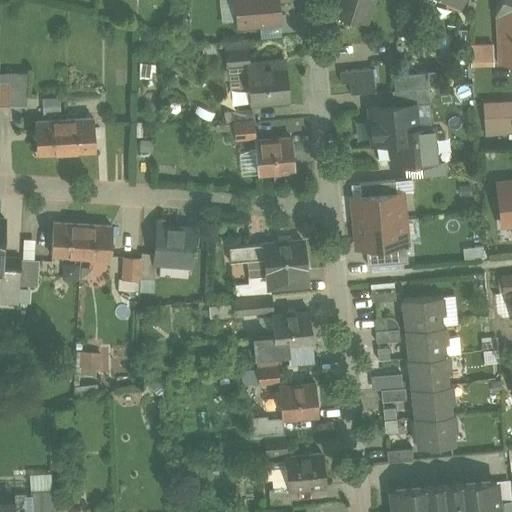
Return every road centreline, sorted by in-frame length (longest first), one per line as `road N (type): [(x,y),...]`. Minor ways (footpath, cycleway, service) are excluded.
road 1 (residential): [(0,191),(332,212)]
road 2 (residential): [(332,212),(362,511)]
road 3 (residential): [(311,0),(332,212)]
